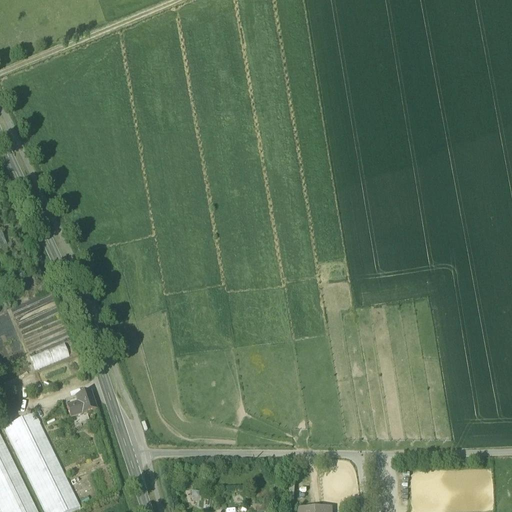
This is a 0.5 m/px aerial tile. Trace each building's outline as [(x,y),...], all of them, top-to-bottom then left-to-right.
[(0,253),(9,249),(0,231),(0,253)] [(0,256),(0,287),(22,277),(10,252),(0,256)] [(63,344),(30,357),(36,371),(69,357),(63,344)] [(65,408),(69,421),(95,412),(89,394),(74,399),(76,404),(65,408)] [(4,430),(43,511),(71,511),(80,508),(35,415),(4,430)] [(0,511),(35,511),(0,437),(0,511)]
